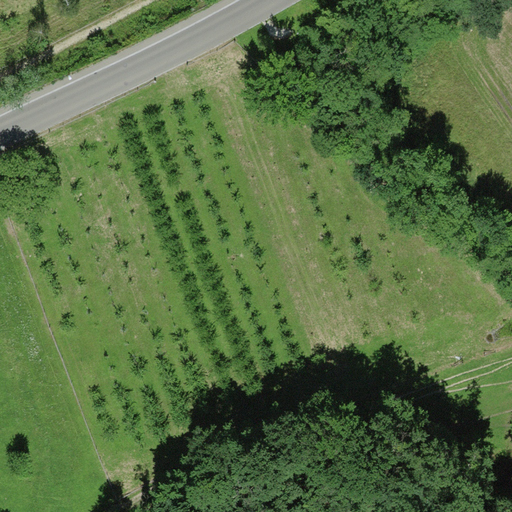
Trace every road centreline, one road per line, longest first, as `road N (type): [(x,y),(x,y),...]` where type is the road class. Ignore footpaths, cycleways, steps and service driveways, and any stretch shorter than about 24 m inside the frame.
road 1 (residential): [(0,135),(200,43),(273,0)]
road 2 (track): [(0,72),(156,0)]
